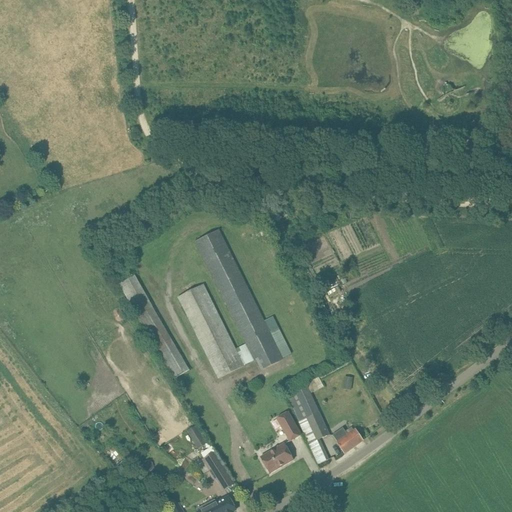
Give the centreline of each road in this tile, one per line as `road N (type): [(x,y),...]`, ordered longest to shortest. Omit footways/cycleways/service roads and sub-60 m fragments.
road 1 (track): [(511,200),(261,189),(223,185),(184,167),(153,145),(143,126),(128,0)]
road 2 (unclassified): [(320,482),(511,341)]
